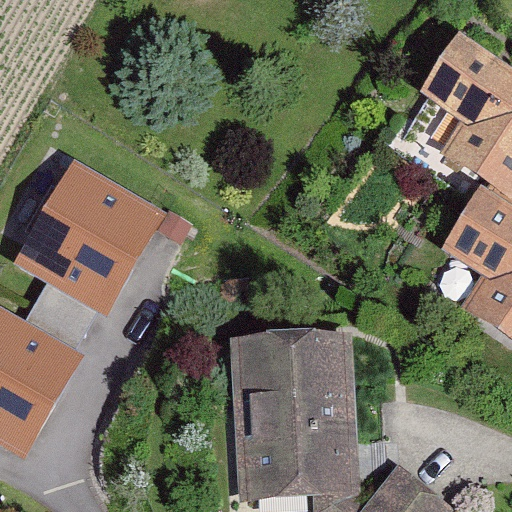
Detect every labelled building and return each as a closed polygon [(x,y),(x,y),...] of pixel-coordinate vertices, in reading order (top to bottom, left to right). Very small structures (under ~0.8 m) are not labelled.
[(492,284),(471,316),(511,341),(511,73),(462,43),(398,145),(484,198),(447,256),(492,284)] [(70,160),(12,260),(106,314),(164,214),(70,160)] [(0,310),(0,444),(24,458),(81,354),(0,310)] [(357,345),(235,348),(240,510),(362,506),(357,345)] [(401,465),(363,511),(455,511),(459,506),(401,465)]
